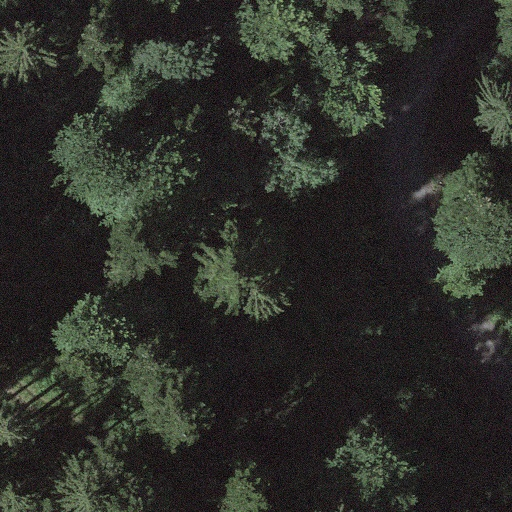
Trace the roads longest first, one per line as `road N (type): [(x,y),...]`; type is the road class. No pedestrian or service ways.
road 1 (track): [(511,393),(406,229),(394,161),(407,98),(497,0)]
road 2 (track): [(0,372),(210,511)]
